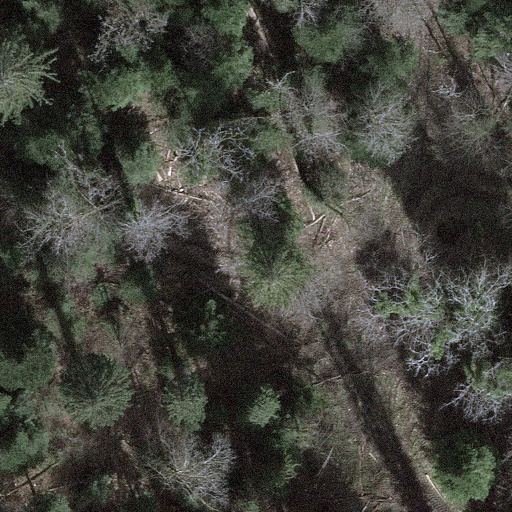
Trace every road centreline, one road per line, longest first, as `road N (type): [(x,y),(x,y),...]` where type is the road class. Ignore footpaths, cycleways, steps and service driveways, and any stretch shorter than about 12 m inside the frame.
road 1 (track): [(372,511),(305,366),(297,307),(314,251),(371,192),(430,163),(511,208)]
road 2 (track): [(0,205),(297,307)]
road 3 (track): [(425,0),(430,163)]
